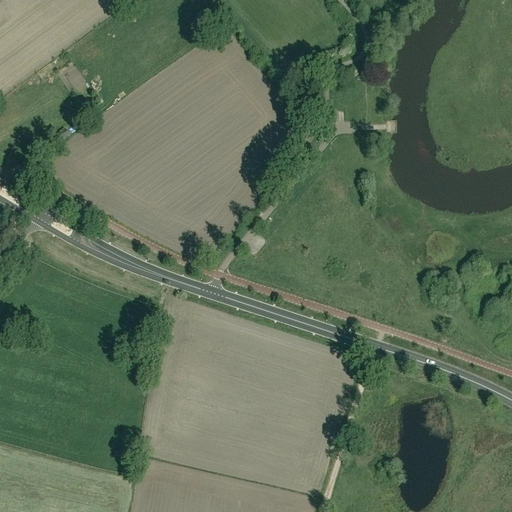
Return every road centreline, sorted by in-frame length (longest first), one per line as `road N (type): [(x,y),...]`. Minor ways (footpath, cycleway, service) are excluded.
road 1 (primary): [(511,401),(445,370),(120,259)]
road 2 (track): [(326,126),(322,148),(218,275)]
road 3 (track): [(377,347),(322,511)]
